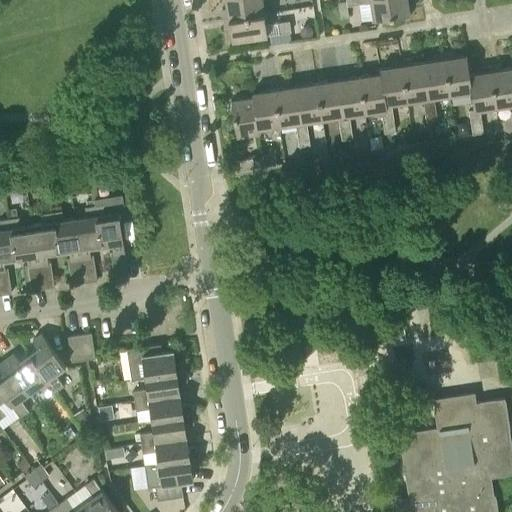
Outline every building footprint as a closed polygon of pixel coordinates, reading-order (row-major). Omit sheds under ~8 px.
[(263,13),(260,0),(225,0),(226,7),(221,7),(223,19),(263,13)] [(345,0),(338,1),(340,17),(348,16),(345,0)] [(358,0),(359,3),(371,2),(373,19),(408,14),(406,0),(358,0)] [(232,41),(266,35),(263,13),(223,19),(224,30),(230,29),(232,41)] [(278,34),(290,32),(291,32),(289,21),(277,23),(278,34)] [(290,32),(278,34),(269,35),(270,43),(291,40),(290,32)] [(443,53),(450,96),(471,93),(468,74),(469,74),(466,55),(456,57),(455,52),(443,53)] [(423,62),(428,99),(423,100),(424,111),(436,109),(435,98),(450,96),(443,53),(432,55),(433,60),(423,62)] [(407,102),(423,100),(428,99),(423,62),(412,63),(411,58),(401,60),(407,102)] [(380,73),(385,105),(407,102),(401,60),(390,61),(391,66),(379,68),(380,73)] [(495,108),(511,106),(511,105),(511,75),(511,68),(501,69),(500,64),(489,66),(495,108)] [(469,124),(475,123),(482,122),(480,110),(495,108),(489,66),(478,67),(479,73),(469,74),(468,74),(471,93),(473,110),(467,111),(469,124)] [(365,113),(380,110),(386,109),(385,105),(380,73),(359,76),(365,113)] [(338,79),(343,115),(338,116),(339,128),(350,127),(349,115),(365,113),(359,76),(338,79)] [(322,119),(338,116),(343,115),(338,79),(317,83),(322,119)] [(295,86),(301,122),(295,123),(297,134),(307,133),(305,121),(322,119),(317,83),(295,86)] [(279,125),(295,123),(301,122),(295,86),(274,89),(279,125)] [(279,125),(274,89),(253,92),(254,97),(258,128),(279,125)] [(259,134),(258,128),(254,97),(231,101),(236,137),(259,134)] [(391,109),(386,109),(380,110),(382,122),(393,120),(391,109)] [(426,122),(438,121),(436,109),(424,111),(426,122)] [(384,134),(395,132),(393,120),(382,122),(384,134)] [(457,134),(469,132),(468,126),(461,122),(456,123),(457,134)] [(471,136),(477,135),(483,134),(482,122),(475,123),(469,124),(471,136)] [(341,140),(352,139),(350,127),(339,128),(341,140)] [(299,146),(309,145),(307,133),(297,134),(299,146)] [(263,166),(276,164),(274,153),(262,155),(263,166)] [(241,169),(254,167),(252,156),(239,158),(241,169)] [(105,204),(95,205),(101,245),(112,244),(114,251),(111,252),(114,277),(128,275),(118,211),(106,213),(105,204)] [(101,245),(95,205),(85,207),(86,215),(75,217),(84,282),(97,280),(93,255),(91,255),(89,247),(101,245)] [(19,217),(18,207),(8,209),(10,218),(19,217)] [(84,282),(75,217),(63,219),(62,210),(52,212),(57,252),(69,250),(70,258),(68,258),(72,284),(84,282)] [(57,252),(52,212),(42,213),(43,222),(32,224),(42,288),(54,286),(51,261),(47,262),(46,254),(57,252)] [(128,219),(132,219),(131,212),(127,212),(123,213),(124,220),(128,219)] [(42,288),(32,224),(21,225),(19,217),(10,218),(9,218),(15,258),(27,257),(28,265),(25,265),(29,290),(42,288)] [(15,258),(9,218),(0,219),(0,227),(0,229),(0,228),(0,294),(11,293),(7,268),(5,268),(3,260),(15,258)] [(91,332),(79,334),(83,359),(95,357),(91,332)] [(29,355),(55,391),(63,385),(55,373),(65,366),(42,333),(33,340),(39,348),(29,355)] [(83,359),(79,334),(68,336),(72,361),(83,359)] [(132,379),(146,377),(186,371),(184,361),(175,362),(173,349),(162,351),(160,343),(127,348),(132,379)] [(6,359),(30,391),(39,385),(47,396),(55,391),(29,355),(20,362),(14,354),(6,359)] [(0,367),(4,373),(0,375),(0,387),(6,397),(19,416),(28,410),(20,398),(30,391),(6,359),(0,363),(0,367)] [(186,371),(146,377),(147,387),(133,389),(134,399),(180,393),(178,381),(187,380),(186,371)] [(180,393),(134,399),(136,409),(151,407),(152,418),(192,413),(191,403),(181,404),(180,393)] [(466,403),(464,393),(433,398),(437,427),(399,433),(410,507),(399,508),(399,511),(496,511),(491,476),(511,472),(511,448),(504,397),(466,403)] [(112,404),(98,406),(100,419),(114,417),(112,404)] [(81,426),(91,419),(83,408),(73,415),(81,426)] [(192,413),(152,418),(154,430),(140,432),(141,442),(186,436),(184,424),(194,422),(192,413)] [(186,436),(141,442),(143,452),(157,450),(159,461),(199,456),(197,446),(188,447),(186,436)] [(91,446),(82,443),(80,448),(89,452),(91,446)] [(105,448),(107,458),(120,456),(119,445),(105,448)] [(199,456),(159,461),(160,473),(146,475),(148,486),(193,480),(191,467),(200,465),(199,456)] [(32,467),(25,457),(15,464),(22,474),(32,467)] [(40,463),(33,468),(41,480),(49,475),(40,463)] [(41,480),(33,468),(23,475),(32,487),(41,480)] [(83,502),(90,511),(118,511),(94,477),(84,484),(92,495),(83,502)] [(45,511),(63,511),(57,503),(49,492),(42,498),(50,509),(45,511)] [(57,503),(63,511),(90,511),(83,502),(73,509),(65,498),(57,503)]
